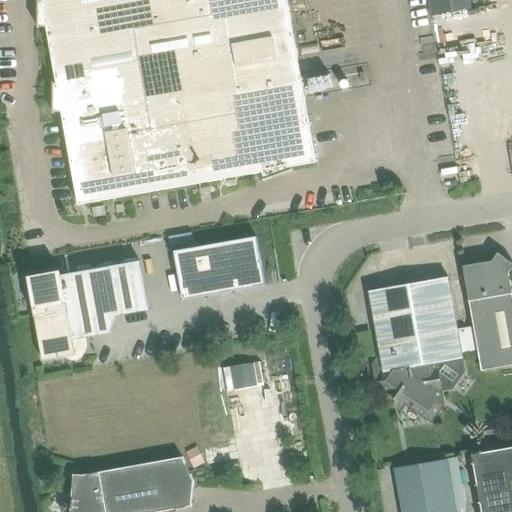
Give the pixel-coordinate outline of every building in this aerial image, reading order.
[(38,0),(39,29),(47,30),(55,85),(52,85),(53,113),(63,113),(64,122),(302,80),(286,0),(38,0)] [(64,122),(78,209),(142,198),(262,175),(267,183),(290,172),(316,167),(308,114),(307,107),(302,80),(64,122)] [(257,238),(201,248),(210,296),(265,286),(257,238)] [(210,296),(201,248),(174,253),(183,301),(210,296)] [(482,372),(511,366),(511,292),(509,273),(511,268),(511,263),(498,254),(492,262),(463,267),(482,372)] [(81,360),(84,356),(87,350),(86,338),(110,334),(117,317),(149,311),(140,262),(60,276),(60,273),(28,278),(34,313),(43,362),(65,358),(67,359),(71,362),(73,362),(77,362),(81,360)] [(448,278),(369,292),(381,358),(374,367),(383,374),(377,383),(430,420),(441,405),(440,393),(453,390),(465,373),(448,278)] [(481,511),(511,511),(511,447),(471,455),(481,511)] [(194,481),(183,458),(81,476),(73,475),(70,511),(165,511),(192,507),(194,481)] [(401,511),(455,511),(447,460),(394,469),(401,511)]
